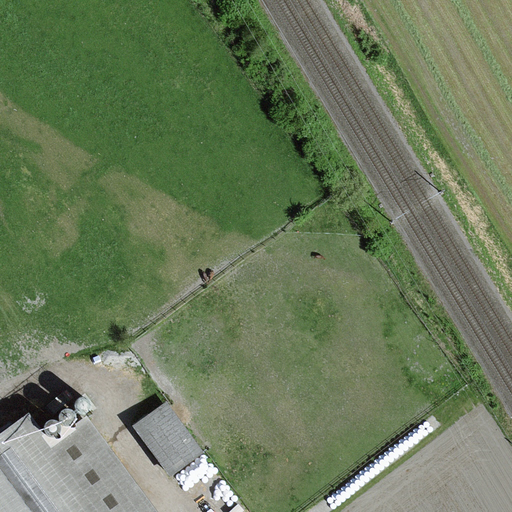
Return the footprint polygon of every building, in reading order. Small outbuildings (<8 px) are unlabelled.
[(90,407),(92,407),(95,406),(97,403),(98,401),(98,398),(97,395),(96,393),(94,391),(91,391),(88,390),(86,391),(84,393),(82,395),(81,398),(81,401),(82,403),(84,405),(87,407),(90,407)] [(74,418),(77,417),(79,416),(81,414),(82,411),(82,409),(82,406),(80,404),(78,402),(75,401),(73,401),(70,402),(68,404),(66,406),(66,408),(66,411),(67,414),(69,416),(71,417),(74,418)] [(164,405),(130,430),(166,480),(201,455),(164,405)] [(32,411),(0,435),(0,511),(161,511),(90,417),(56,443),(32,411)] [(58,430),(61,430),(64,428),(66,426),(67,424),(67,421),(66,418),(65,416),(62,414),(60,413),(57,413),(54,414),(52,416),(51,418),(50,421),(50,423),(51,426),(53,428),(56,430),(58,430)]
